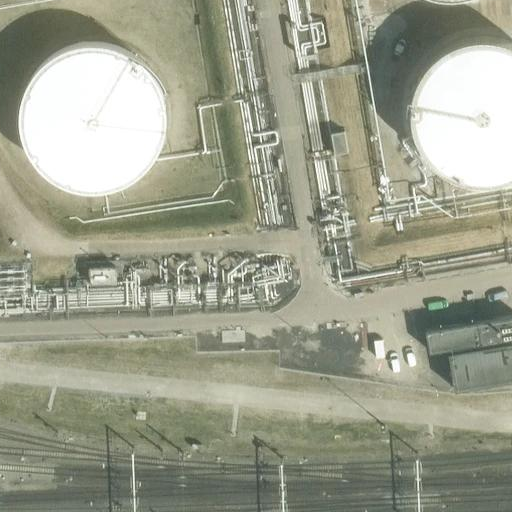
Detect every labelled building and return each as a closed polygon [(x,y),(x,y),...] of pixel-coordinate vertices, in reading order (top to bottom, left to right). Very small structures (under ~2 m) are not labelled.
[(511,36),(505,33),(497,31),(490,30),(481,30),(471,30),(464,31),(449,36),(441,41),(435,44),(425,53),(416,64),(412,71),(409,78),(404,92),(403,107),(403,115),(405,123),(409,136),(415,150),(425,161),(436,171),(442,175),(450,179),(462,183),(478,185),(487,185),(494,184),(507,180),(511,177),(511,36)] [(168,126),(168,115),(168,104),(165,93),(161,83),(156,74),(150,65),(142,57),(133,50),(124,45),(113,41),(103,39),(92,38),(81,39),(70,41),(60,45),(50,50),(41,57),(34,65),(27,73),(22,83),(18,93),(16,104),(15,115),(16,126),(18,136),(22,147),(27,156),(34,165),(41,173),(50,179),(60,184),(70,188),(81,191),(92,191),(102,191),(113,188),(123,185),(133,179),(142,173),(150,165),(156,156),(161,147),(165,136),(168,126)] [(346,135),(335,137),(333,138),(336,157),(349,155),(346,135)] [(511,318),(428,333),(432,356),(449,353),(456,392),(511,382),(511,318)] [(395,336),(371,339),(376,374),(399,371),(395,336)]
